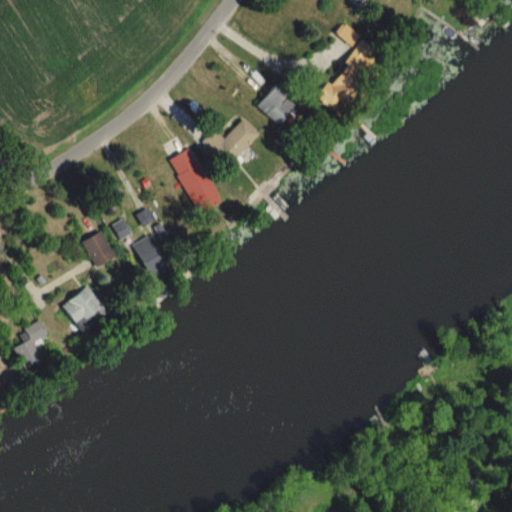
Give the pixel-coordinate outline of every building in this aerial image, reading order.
[(315,98),(330,109),(374,49),(359,38),(315,98)] [(253,106),(276,126),(294,104),(271,85),(253,106)] [(221,139),(210,129),(196,144),(222,170),(257,134),(241,118),(221,139)] [(192,147),(168,158),(194,215),(218,204),(192,147)] [(79,243),(93,268),(113,257),(98,231),(79,243)] [(155,257),(146,238),(131,245),(140,264),(155,257)] [(99,307),(83,287),(59,307),(75,326),(99,307)] [(11,348),(24,374),(42,364),(31,344),(45,336),(37,322),(16,333),(21,342),(11,348)]
